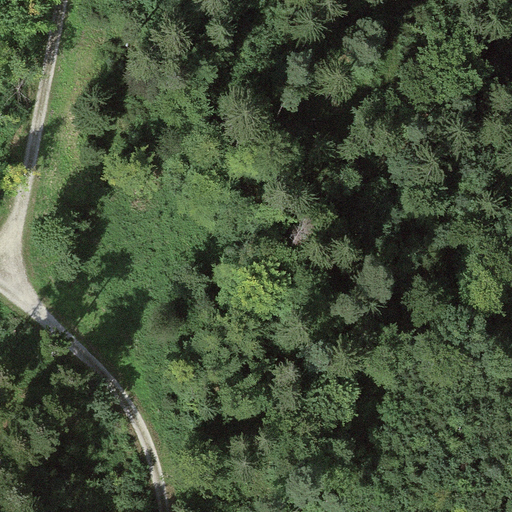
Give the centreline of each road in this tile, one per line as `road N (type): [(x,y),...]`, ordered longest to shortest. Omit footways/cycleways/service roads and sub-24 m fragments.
road 1 (track): [(187,511),(148,411),(79,329),(0,282)]
road 2 (track): [(54,0),(0,156)]
